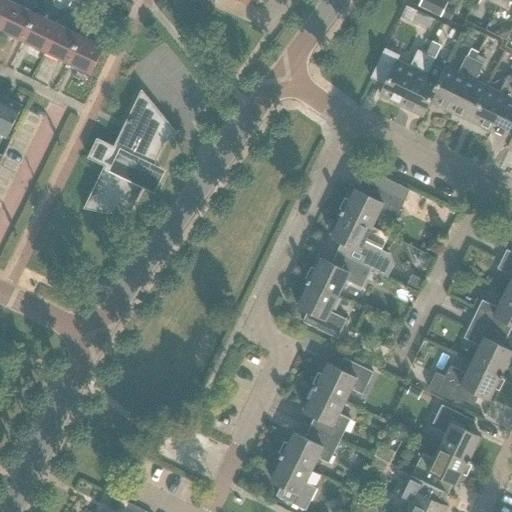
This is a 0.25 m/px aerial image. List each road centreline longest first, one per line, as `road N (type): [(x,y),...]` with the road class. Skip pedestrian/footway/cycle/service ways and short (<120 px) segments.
road 1 (residential): [(208,511),(282,358),(259,319),(347,130)]
road 2 (tertiary): [(94,344),(283,80)]
road 3 (tertiary): [(9,511),(94,344)]
road 4 (unclassified): [(347,130),(511,205)]
